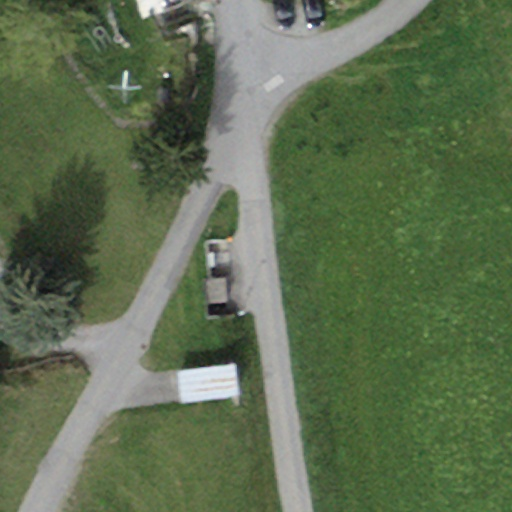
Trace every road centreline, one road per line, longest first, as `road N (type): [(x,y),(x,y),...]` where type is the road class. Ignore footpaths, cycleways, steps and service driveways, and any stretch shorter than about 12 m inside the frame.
road 1 (unclassified): [(237,123),(37,511)]
road 2 (residential): [(237,123),(301,511)]
road 3 (residential): [(235,0),(237,123)]
